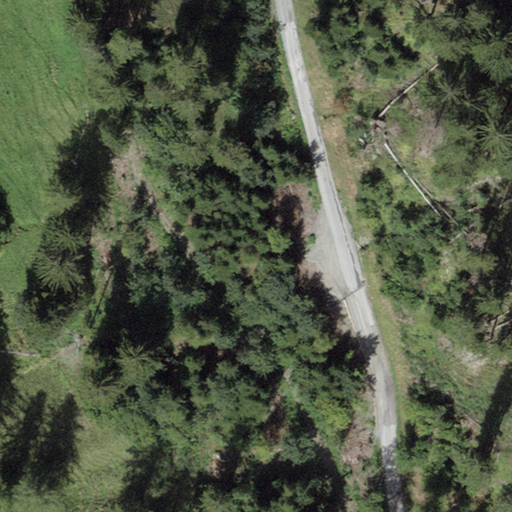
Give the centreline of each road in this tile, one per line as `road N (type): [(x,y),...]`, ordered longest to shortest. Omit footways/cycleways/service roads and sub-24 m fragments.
road 1 (track): [(283,0),(380,373),(398,511)]
road 2 (track): [(104,113),(120,114),(150,203),(269,339),(351,511)]
